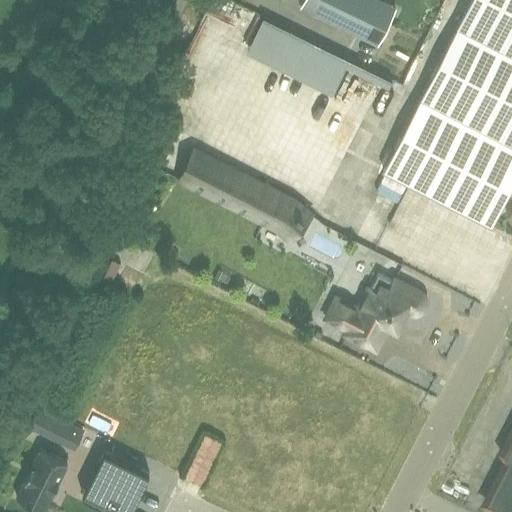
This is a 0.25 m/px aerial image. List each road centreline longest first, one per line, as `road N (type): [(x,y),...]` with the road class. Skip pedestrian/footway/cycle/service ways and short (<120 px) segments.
road 1 (unclassified): [(0,359),(178,0)]
road 2 (unclassified): [(393,511),(511,278)]
